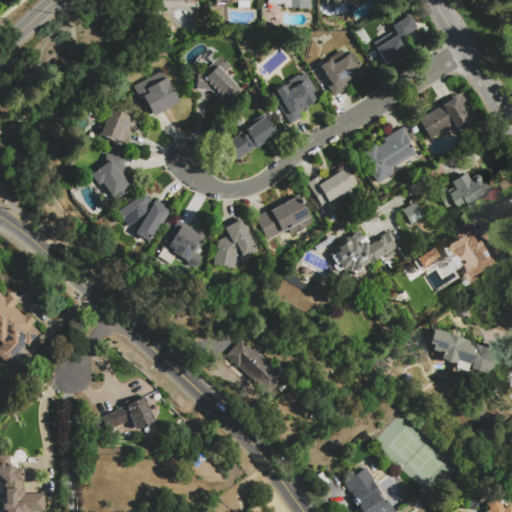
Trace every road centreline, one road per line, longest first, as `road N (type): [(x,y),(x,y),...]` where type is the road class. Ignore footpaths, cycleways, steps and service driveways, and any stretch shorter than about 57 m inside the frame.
road 1 (residential): [(302,511),(247,438),(0,216)]
road 2 (residential): [(465,52),(245,188),(206,183),(189,159)]
road 3 (residential): [(434,0),(511,128)]
road 4 (residential): [(72,511),(71,375)]
